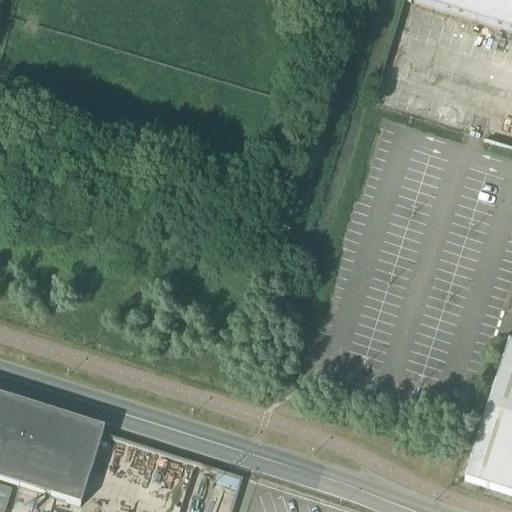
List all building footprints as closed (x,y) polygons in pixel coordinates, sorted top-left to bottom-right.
[(511,0),(413,0),(412,4),(511,35),(511,0)] [(511,347),(508,346),(464,484),(511,499),(511,347)] [(0,401),(0,484),(79,510),(102,439),(104,434),(0,401)] [(137,474),(229,475),(115,440),(113,447),(135,454),(103,453),(126,460),(125,471),(137,474)] [(0,511),(5,511),(12,493),(0,489),(0,511)]
